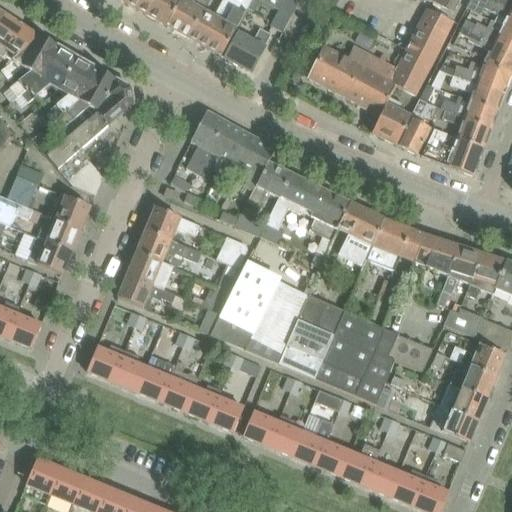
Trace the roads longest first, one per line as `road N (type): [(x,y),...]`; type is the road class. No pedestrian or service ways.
road 1 (unclassified): [(172,74),(27,437)]
road 2 (residential): [(483,211),(309,144),(172,74)]
road 3 (residential): [(27,437),(205,511)]
road 4 (residential): [(172,74),(48,0)]
road 5 (unclassified): [(511,384),(459,511)]
